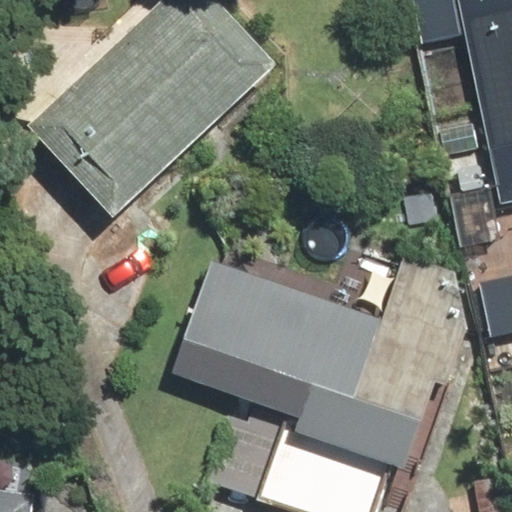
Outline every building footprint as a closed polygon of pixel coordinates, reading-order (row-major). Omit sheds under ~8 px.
[(236,0),(167,0),(42,118),(132,213),(294,60),(236,0)] [(462,0),(415,0),(425,45),(470,35),(462,0)] [(511,0),(468,0),(511,204),(511,203),(511,0)] [(460,382),(495,275),(412,247),(390,315),(220,259),(180,380),(236,399),(209,482),(300,511),(406,511),(450,379),(460,382)] [(0,511),(43,511),(46,489),(0,484),(0,511)]
